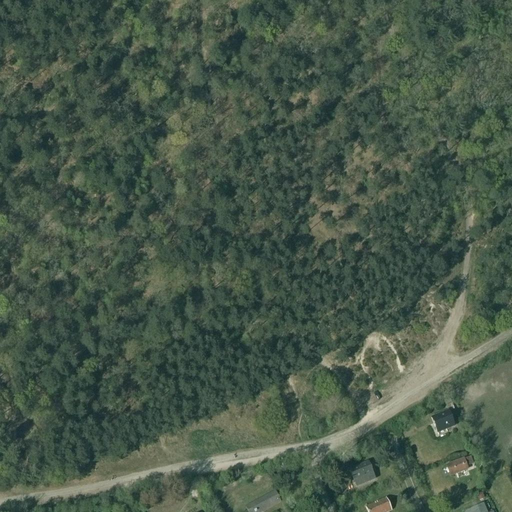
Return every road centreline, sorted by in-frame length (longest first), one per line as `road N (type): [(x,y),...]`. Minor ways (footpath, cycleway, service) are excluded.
road 1 (track): [(511,339),(376,424),(312,453),(0,511)]
road 2 (unknown): [(377,0),(466,214)]
